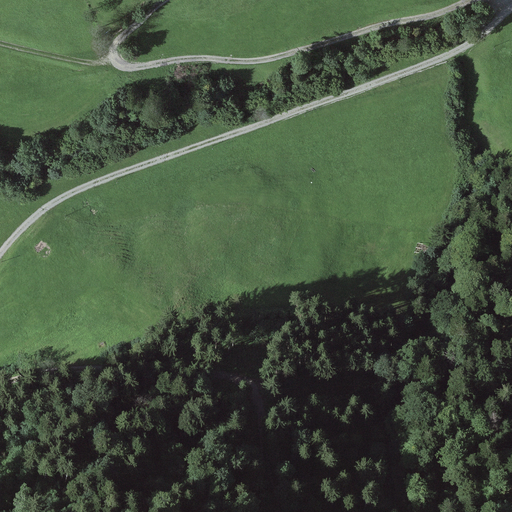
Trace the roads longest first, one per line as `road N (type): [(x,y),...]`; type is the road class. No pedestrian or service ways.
road 1 (unclassified): [(511,7),(448,54),(76,190),(46,207),(0,254)]
road 2 (track): [(470,0),(262,60),(194,57),(136,67),(115,61),(114,46),(165,0)]
road 3 (track): [(278,511),(256,391),(242,378),(77,366),(0,384)]
